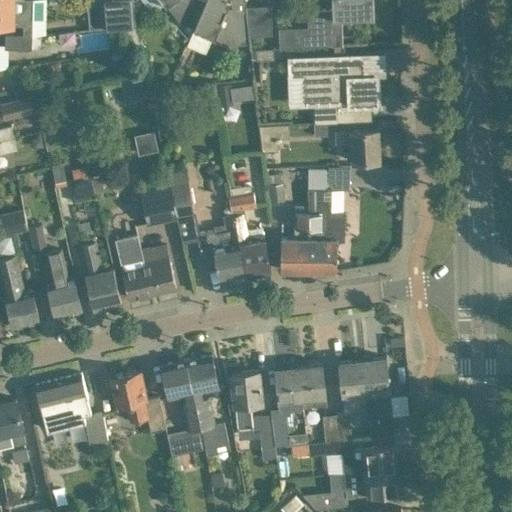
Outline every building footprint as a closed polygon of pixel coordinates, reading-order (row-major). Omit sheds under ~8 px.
[(0,0),(0,23),(2,23),(23,24),(24,33),(23,34),(33,34),(32,0),(0,0)] [(107,27),(136,25),(136,24),(135,24),(133,0),(86,0),(88,17),(106,16),(107,27)] [(194,27),(195,27),(206,0),(163,0),(167,4),(180,20),(194,27)] [(250,41),(247,12),(231,13),(225,11),(229,0),(206,0),(195,27),(215,36),(215,35),(234,43),(250,41)] [(332,0),(333,7),(307,8),(307,10),(308,10),(308,25),(279,26),(279,46),(343,44),(343,42),(335,43),(335,30),(342,29),(342,17),(374,16),(373,0),(332,0)] [(246,4),(247,12),(250,41),(251,41),(250,34),(272,32),(271,3),(246,4)] [(23,34),(24,33),(6,33),(5,47),(32,48),(33,34),(23,34)] [(274,46),(257,47),(257,58),(274,57),(274,46)] [(378,102),(377,75),(364,75),(363,54),(291,57),(291,74),(302,74),(303,101),(350,99),(350,103),(357,103),(357,109),(372,108),(372,102),(378,102)] [(182,76),(175,73),(170,84),(178,87),(182,76)] [(140,75),(121,80),(125,103),(146,98),(140,75)] [(231,83),(217,84),(220,108),(233,107),(231,83)] [(151,90),(154,109),(179,106),(177,87),(151,90)] [(37,110),(33,94),(0,101),(0,102),(4,118),(37,110)] [(63,100),(65,112),(65,113),(74,111),(76,111),(73,98),(63,100)] [(260,124),(261,150),(278,149),(277,137),(290,137),(289,122),(260,124)] [(0,139),(13,137),(10,125),(0,127),(0,139)] [(379,126),(359,127),(335,128),(335,142),(351,142),(352,160),(360,159),(380,158),(379,126)] [(159,149),(154,129),(135,133),(139,153),(159,149)] [(32,143),(37,146),(44,145),(42,135),(31,137),(32,143)] [(0,152),(16,148),(13,137),(0,139),(0,152)] [(350,164),(308,163),(308,183),(349,184),(350,164)] [(285,206),(281,172),(266,173),(269,208),(285,206)] [(75,199),(95,195),(91,174),(70,178),(75,199)] [(196,211),(194,211),(188,180),(170,183),(177,215),(183,241),(197,238),(196,231),(200,231),(196,211)] [(229,195),(231,205),(232,214),(235,213),(245,272),(271,268),(268,248),(266,237),(264,231),(263,231),(249,233),(244,206),(256,205),(253,191),(252,192),(250,182),(243,184),(230,186),(231,195),(229,195)] [(177,215),(170,183),(140,190),(145,213),(144,213),(145,215),(146,215),(147,221),(177,215)] [(215,231),(215,228),(200,231),(196,231),(197,238),(201,260),(217,257),(220,277),(245,272),(235,213),(232,214),(231,205),(224,207),(225,213),(223,214),(225,229),(215,231)] [(5,232),(28,226),(23,207),(0,212),(5,232)] [(281,236),(281,248),(281,268),(308,268),(308,210),(295,210),(294,236),(281,236)] [(324,211),(308,210),(308,268),(337,269),(337,236),(324,236),(324,211)] [(28,226),(33,250),(47,248),(42,223),(28,226)] [(129,296),(158,289),(155,276),(158,275),(150,247),(141,249),(137,232),(115,237),(122,269),(124,277),(129,296)] [(122,298),(117,279),(114,266),(101,269),(95,240),(81,243),(87,272),(86,272),(89,285),(93,305),(122,298)] [(167,243),(150,247),(158,275),(155,276),(158,289),(177,285),(172,266),(167,243)] [(83,307),(78,288),(75,275),(68,277),(60,248),(46,251),(53,279),(47,281),(50,295),(55,314),(83,307)] [(24,289),(16,252),(0,255),(0,271),(5,293),(12,324),(40,317),(33,287),(24,289)] [(405,343),(404,335),(390,336),(391,344),(405,343)] [(224,419),(214,421),(208,393),(201,395),(200,388),(219,384),(212,351),(186,357),(199,423),(204,446),(229,441),(224,419)] [(366,399),(367,399),(391,396),(387,355),(362,357),(366,399)] [(187,397),(181,399),(191,449),(204,446),(199,423),(186,357),(161,362),(168,395),(186,391),(187,397)] [(344,411),(350,411),(350,412),(368,410),(367,399),(366,399),(362,357),(339,360),(344,411)] [(299,364),(303,406),(327,404),(323,361),(299,364)] [(276,445),(290,444),(287,414),(291,414),(291,407),(303,406),(299,364),(275,366),(279,411),(271,411),(272,420),(273,420),(275,445),(276,445)] [(130,418),(147,414),(150,430),(166,427),(159,394),(147,397),(145,387),(141,368),(110,374),(114,394),(117,403),(126,401),(130,418)] [(272,420),(271,411),(252,414),(251,402),(262,401),(261,388),(259,368),(231,370),(233,390),(237,426),(253,425),(254,430),(260,429),(263,457),(277,456),(276,445),(275,445),(273,420),(272,420)] [(36,382),(41,402),(47,428),(91,417),(96,444),(108,441),(103,411),(92,412),(82,371),(36,382)] [(0,447),(25,441),(25,439),(22,425),(23,425),(21,416),(16,397),(0,400),(0,447)] [(336,412),(339,437),(349,436),(352,436),(350,412),(350,411),(344,411),(336,412)] [(323,413),(325,439),(339,437),(336,412),(323,413)] [(395,431),(393,413),(370,415),(371,434),(395,431)] [(349,436),(339,437),(325,439),(309,441),(309,442),(308,442),(309,450),(309,453),(350,449),(349,436)] [(303,451),(309,450),(308,442),(299,443),(300,447),(303,451)] [(355,455),(343,456),(344,471),(398,466),(395,442),(375,444),(355,446),(355,455)] [(26,446),(12,449),(15,462),(17,462),(19,472),(30,470),(28,458),(29,458),(26,446)] [(398,466),(344,471),(346,488),(302,492),(314,506),(348,503),(347,495),(358,494),(380,492),(400,490),(398,466)] [(213,485),(225,483),(223,470),(211,472),(213,485)] [(7,489),(10,504),(21,501),(20,496),(12,488),(7,489)] [(162,502),(168,503),(172,508),(179,502),(175,497),(173,499),(174,493),(170,488),(164,488),(160,491),(159,497),(162,502)] [(289,498),(297,507),(303,502),(295,493),(289,498)]
